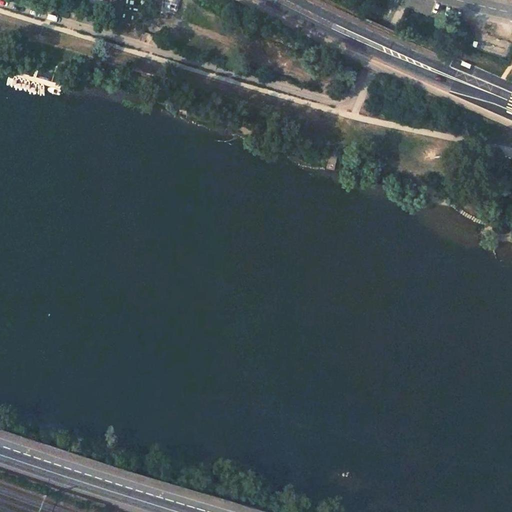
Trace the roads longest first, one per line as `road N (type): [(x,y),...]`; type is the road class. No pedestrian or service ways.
road 1 (residential): [(0,2),(341,105),(352,102),(396,0)]
road 2 (primary): [(511,102),(281,0)]
road 3 (primary): [(0,454),(180,511)]
